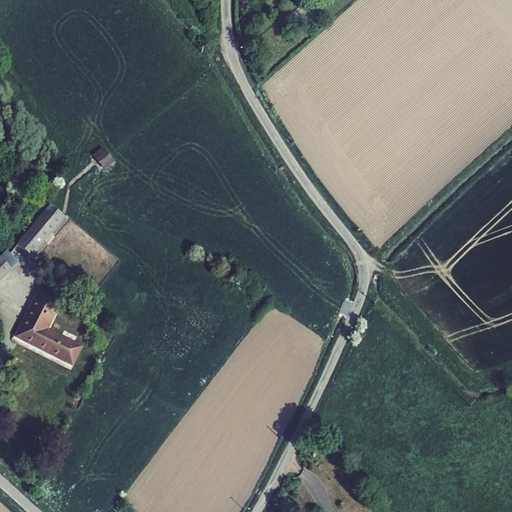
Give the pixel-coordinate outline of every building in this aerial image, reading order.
[(94,156),(105,170),(114,163),(103,149),(94,156)] [(46,167),(40,162),(34,170),(40,175),(46,167)] [(50,206),(17,246),(31,258),(65,218),(50,206)] [(0,255),(0,281),(13,268),(0,255)] [(61,302),(39,291),(16,337),(67,363),(76,345),(47,330),(61,302)] [(81,348),(76,345),(67,363),(72,365),(81,348)]
